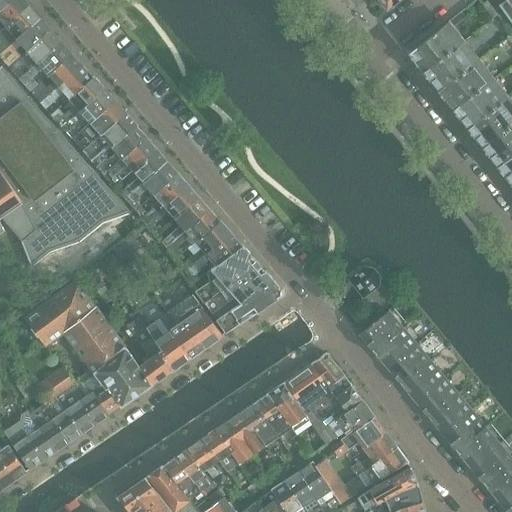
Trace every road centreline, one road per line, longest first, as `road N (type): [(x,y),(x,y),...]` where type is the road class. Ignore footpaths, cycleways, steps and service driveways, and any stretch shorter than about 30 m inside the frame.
road 1 (residential): [(300,292),(61,0)]
road 2 (residential): [(300,292),(0,504)]
road 3 (residential): [(101,498),(336,339)]
road 4 (residential): [(368,54),(511,238)]
road 5 (residential): [(476,511),(336,339)]
